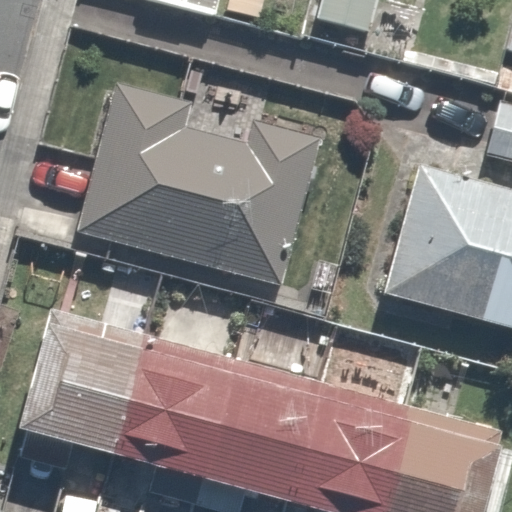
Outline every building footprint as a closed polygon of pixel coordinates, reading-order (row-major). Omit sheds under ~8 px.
[(257,0),(165,0),(206,10),(252,21),(257,0)] [(371,0),(308,0),(302,20),(359,39),(371,0)] [(511,0),(498,0),(486,46),(511,52),(511,0)] [(94,82),(60,235),(272,282),(304,134),(249,122),(245,140),(167,123),(172,100),(94,82)] [(511,102),(484,96),(470,153),(511,163),(511,102)] [(511,192),(450,176),(459,144),(372,121),(355,185),(384,192),(358,288),(404,300),(511,329),(511,192)] [(147,283),(133,338),(26,310),(0,405),(0,434),(287,511),(458,511),(480,432),(247,369),(262,314),(147,283)]
